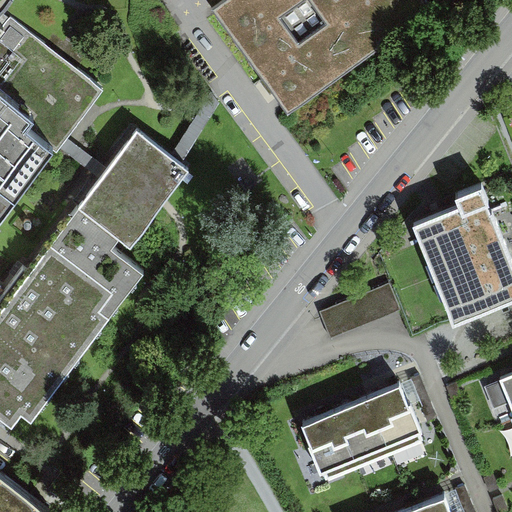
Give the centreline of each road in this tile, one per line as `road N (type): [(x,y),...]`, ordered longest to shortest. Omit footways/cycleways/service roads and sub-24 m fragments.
road 1 (residential): [(246,358),(497,53)]
road 2 (residential): [(246,358),(265,367),(381,330),(423,353),(488,511)]
road 3 (residential): [(121,511),(246,358)]
road 4 (track): [(213,401),(278,511)]
